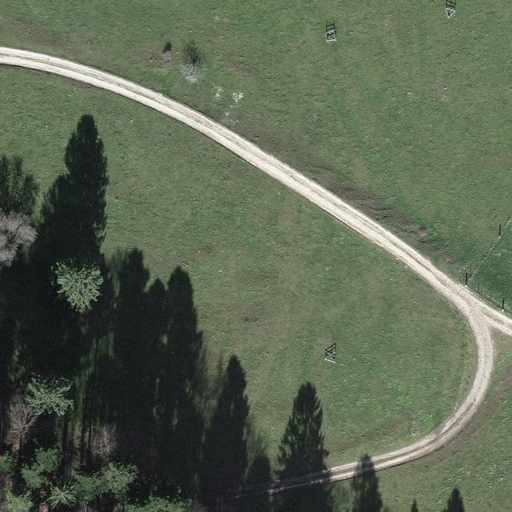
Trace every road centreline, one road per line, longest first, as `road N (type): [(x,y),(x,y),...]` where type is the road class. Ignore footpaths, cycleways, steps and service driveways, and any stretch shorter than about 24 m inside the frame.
road 1 (track): [(0,57),(44,63),(171,107),(333,204),(480,314)]
road 2 (track): [(148,505),(293,489),(421,459),(465,420),(481,378),(480,314),(511,328)]
